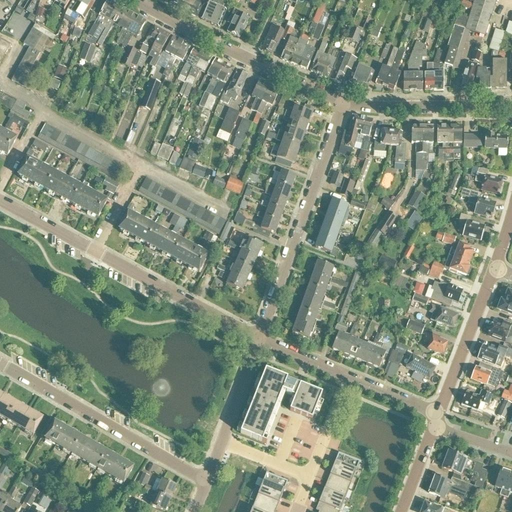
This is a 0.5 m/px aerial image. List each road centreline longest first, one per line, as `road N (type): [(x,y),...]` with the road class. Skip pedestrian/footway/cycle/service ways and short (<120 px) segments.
road 1 (residential): [(343,103),(258,340)]
road 2 (residential): [(0,364),(207,482)]
road 3 (unclassified): [(343,103),(131,0)]
road 4 (residential): [(437,415),(258,340)]
road 5 (residential): [(258,340),(95,254)]
road 6 (unclassified): [(511,108),(343,103)]
road 7 (tertiary): [(437,415),(492,269)]
